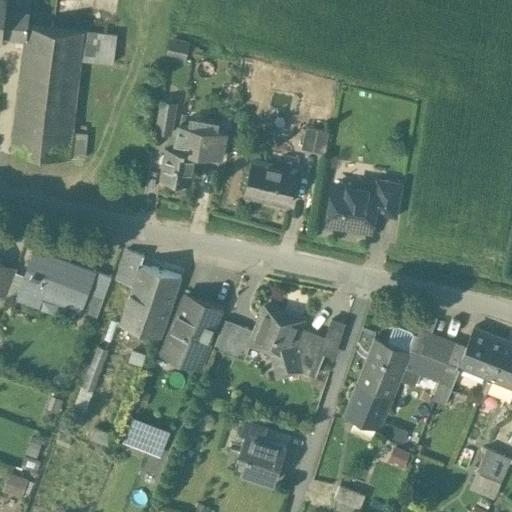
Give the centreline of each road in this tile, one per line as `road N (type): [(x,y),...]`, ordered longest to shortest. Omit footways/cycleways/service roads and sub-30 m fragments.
road 1 (residential): [(368,279),(0,193)]
road 2 (residential): [(292,511),(368,279)]
road 3 (residential): [(511,317),(368,279)]
